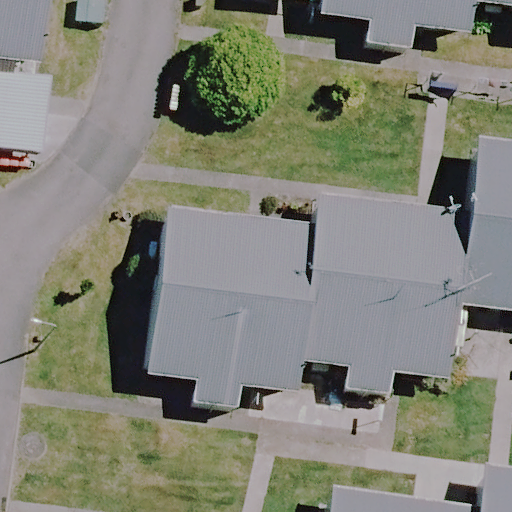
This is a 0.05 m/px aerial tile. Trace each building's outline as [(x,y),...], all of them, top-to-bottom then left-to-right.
[(0,0),(0,57),(40,62),(46,0),(0,0)] [(466,15),(467,0),(318,0),(315,33),(352,37),(349,65),(411,72),(414,36),(463,41),(466,15)] [(511,0),(467,0),(466,15),(509,19),(506,48),(511,48),(511,0)] [(511,308),(511,140),(473,136),(465,213),(454,302),(511,308)] [(312,224),(296,353),(349,360),(346,385),(393,391),(396,370),(444,376),(454,302),(465,213),(316,194),(312,224)] [(296,353),(312,224),(167,205),(145,370),(195,376),(193,399),(239,405),(242,384),(291,390),(296,353)] [(476,499),(474,511),(511,511),(511,470),(480,466),(476,499)] [(474,511),(476,499),(329,483),(325,511),(474,511)]
